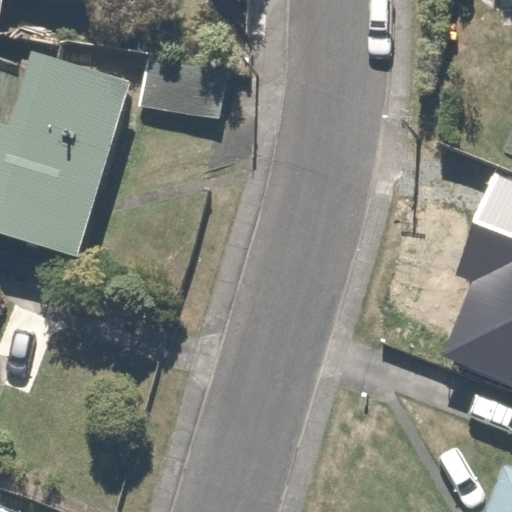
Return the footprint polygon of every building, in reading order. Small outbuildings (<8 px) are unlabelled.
[(0,0),(0,15),(14,16),(15,0),(0,0)] [(22,138),(0,131),(0,235),(83,261),(137,83),(47,55),(22,138)] [(0,369),(25,303),(0,294),(0,369)] [(511,344),(499,381),(511,385),(511,344)] [(491,511),(511,511),(511,467),(508,466),(491,511)]
